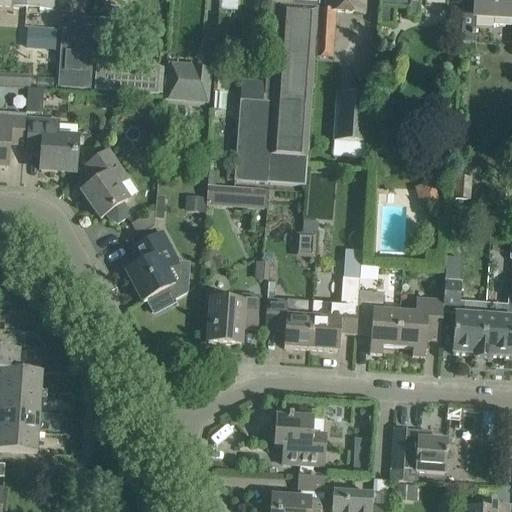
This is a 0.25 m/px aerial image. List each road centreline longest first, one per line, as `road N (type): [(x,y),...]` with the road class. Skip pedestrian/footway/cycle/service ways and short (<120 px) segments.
road 1 (residential): [(168,433),(61,230),(43,212),(0,204)]
road 2 (residential): [(387,389),(255,388),(168,433)]
road 3 (residential): [(511,398),(387,389)]
